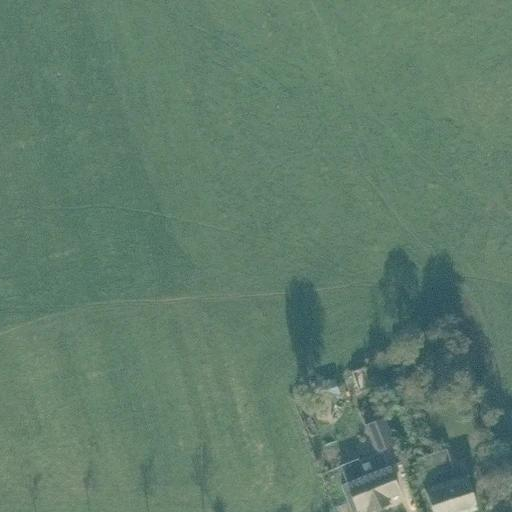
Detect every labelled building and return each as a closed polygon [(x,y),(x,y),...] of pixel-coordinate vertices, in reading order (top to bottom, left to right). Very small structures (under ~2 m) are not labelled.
[(391,381),(407,375),(403,366),(388,371),(391,381)] [(371,389),(364,367),(350,372),(358,394),(371,389)] [(333,381),(316,387),(321,400),(325,399),(326,403),(335,400),(334,396),(338,395),(333,381)] [(408,433),(420,430),(406,389),(394,393),(408,433)] [(395,446),(386,423),(365,432),(375,454),(395,446)] [(444,449),(418,457),(419,461),(424,475),(437,470),(450,466),(445,452),(444,449)] [(388,468),(376,473),(363,478),(357,461),(340,468),(347,485),(346,485),(357,511),(367,508),(368,511),(370,511),(389,505),(386,499),(398,494),(388,468)] [(450,466),(437,470),(442,485),(445,484),(453,511),(473,511),(476,511),(465,478),(454,481),(450,466)] [(437,470),(424,475),(428,489),(424,490),(431,511),(453,511),(445,484),(442,485),(437,470)]
